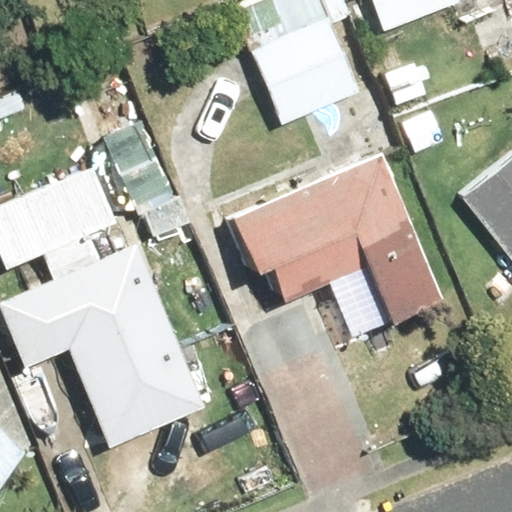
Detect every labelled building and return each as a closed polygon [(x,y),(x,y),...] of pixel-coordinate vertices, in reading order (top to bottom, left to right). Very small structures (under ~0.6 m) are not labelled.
[(246,31),(231,37),(262,123),(347,93),(316,6),(305,10),(301,0),(247,0),(236,4),(246,31)] [(332,0),(336,9),(361,0),(332,0)] [(130,119),(88,136),(117,210),(160,193),(130,119)] [(426,295),(367,153),(214,214),(253,308),(344,270),(364,320),(426,295)] [(189,407),(122,240),(0,288),(0,361),(4,370),(52,351),(90,446),(189,407)] [(0,474),(20,456),(0,403),(0,474)]
